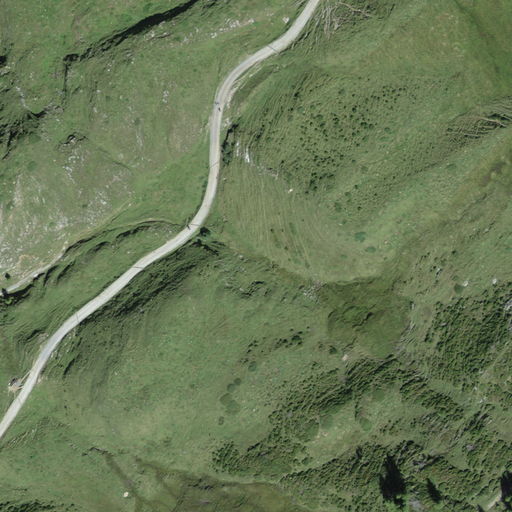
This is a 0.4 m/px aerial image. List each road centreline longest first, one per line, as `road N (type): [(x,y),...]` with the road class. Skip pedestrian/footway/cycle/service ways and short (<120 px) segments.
road 1 (track): [(316,0),(284,50),(248,71),(227,107),(204,220),(59,330),(42,356),(43,409),(0,448)]
road 2 (track): [(248,71),(203,114),(181,152),(0,280)]
